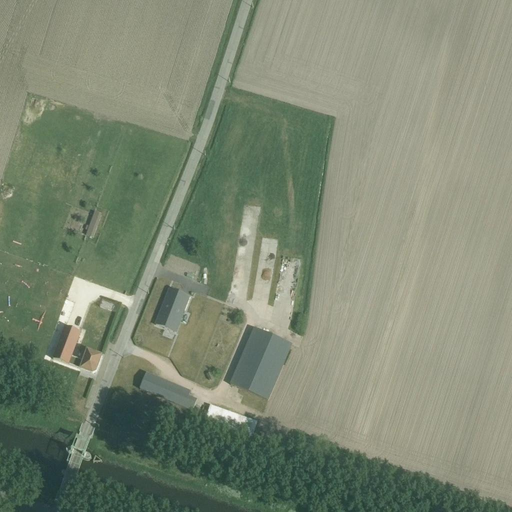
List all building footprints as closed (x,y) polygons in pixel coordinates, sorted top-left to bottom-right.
[(170,290),(156,326),(176,334),(190,298),(170,290)] [(210,364),(214,352),(231,358),(246,314),(212,303),(194,358),(210,364)] [(65,327),(53,360),(93,374),(96,373),(102,357),(87,351),(83,362),(72,358),(82,333),(65,327)] [(254,329),(230,385),(269,402),(293,346),(254,329)] [(145,351),(164,360),(173,340),(154,331),(145,351)] [(147,374),(140,390),(193,412),(198,402),(189,398),(192,392),(147,374)] [(211,406),(205,421),(253,438),(258,423),(211,406)] [(80,433),(59,493),(61,494),(65,495),(68,496),(70,497),(92,437),(89,436),(86,435),(83,434),(80,433)]
